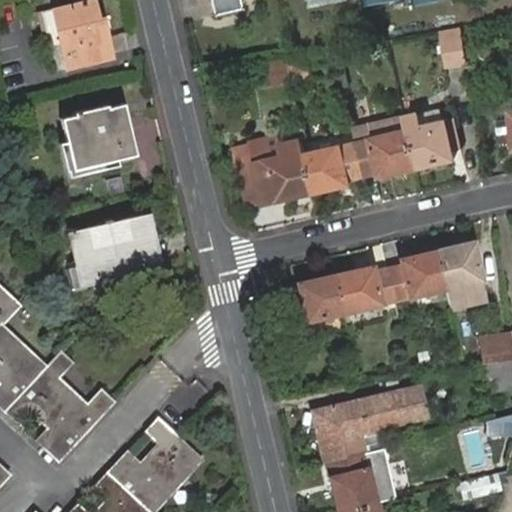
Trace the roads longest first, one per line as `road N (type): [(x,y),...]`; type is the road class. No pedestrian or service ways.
road 1 (residential): [(218,255),(511,192)]
road 2 (residential): [(218,255),(279,511)]
road 3 (residential): [(154,0),(218,255)]
road 4 (residential): [(36,469),(54,485),(67,482),(171,371)]
